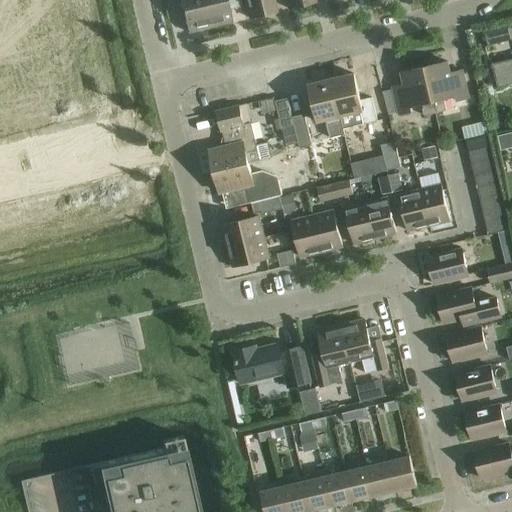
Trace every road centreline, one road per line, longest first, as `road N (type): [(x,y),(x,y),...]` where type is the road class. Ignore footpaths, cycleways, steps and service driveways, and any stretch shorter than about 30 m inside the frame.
road 1 (residential): [(459,511),(406,293),(386,280),(246,314),(225,309),(164,85)]
road 2 (residential): [(164,85),(493,0)]
